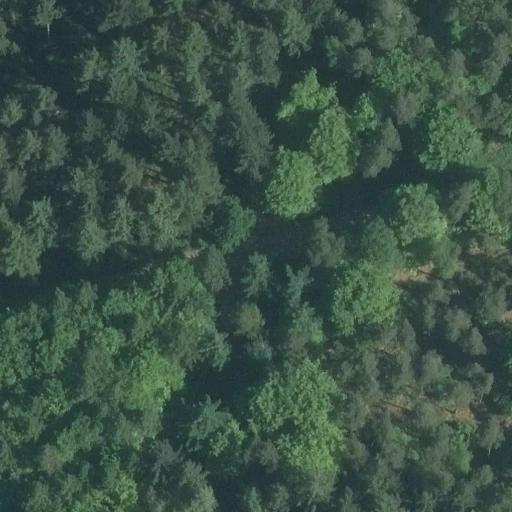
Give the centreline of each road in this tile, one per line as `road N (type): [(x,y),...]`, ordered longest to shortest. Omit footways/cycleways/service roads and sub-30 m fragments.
road 1 (unknown): [(511,204),(0,338)]
road 2 (track): [(511,175),(0,305)]
